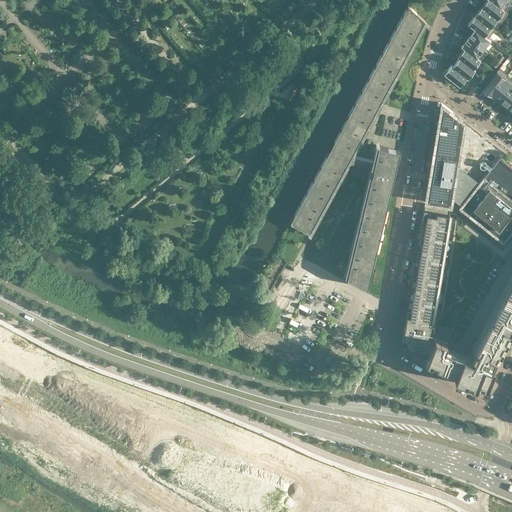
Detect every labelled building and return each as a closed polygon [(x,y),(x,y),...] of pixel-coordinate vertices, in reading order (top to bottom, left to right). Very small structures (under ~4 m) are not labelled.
[(507,14),(489,0),(486,0),(481,7),(500,23),(507,14)] [(511,3),(506,0),(489,0),(507,14),(508,14),(504,11),(511,3)] [(353,153),(425,21),(408,5),(334,142),(353,153)] [(500,23),(481,7),(475,15),(494,31),(500,23)] [(494,31),(475,15),(468,24),(490,41),(488,39),(494,31)] [(490,41),(468,24),(474,29),(468,37),(487,53),(487,52),(484,49),(490,41)] [(487,53),(468,37),(461,46),(480,61),(487,53)] [(479,61),(480,62),(480,61),(461,46),(464,49),(457,57),(474,71),(475,70),(473,69),(479,61)] [(474,71),(457,57),(459,58),(453,66),(451,65),(450,66),(466,78),(468,79),(474,71)] [(466,78),(450,66),(447,70),(444,74),(446,76),(459,87),(466,78)] [(490,96),(507,74),(499,68),(482,90),(483,91),(483,90),(490,95),(490,96)] [(499,101),(511,85),(511,79),(507,76),(508,75),(507,74),(490,96),(491,97),(492,95),(499,101)] [(473,97),(480,88),(475,84),(468,93),(473,97)] [(507,108),(511,101),(511,85),(499,101),(507,108)] [(503,241),(511,229),(511,167),(499,157),(479,182),(457,165),(464,122),(441,103),(425,202),(451,206),(452,198),(461,205),(460,207),(503,241)] [(367,288),(390,193),(394,173),(392,172),(393,165),(396,166),(400,151),(378,146),(375,161),(347,154),(345,161),(373,168),(347,277),(367,288)] [(309,234),(347,164),(327,154),(290,223),(309,234)] [(406,316),(402,344),(405,345),(404,349),(404,350),(405,350),(405,349),(407,350),(409,350),(409,351),(410,351),(410,350),(410,351),(410,350),(411,351),(424,353),(424,352),(425,353),(429,353),(428,357),(427,357),(428,357),(426,362),(425,362),(426,362),(426,363),(426,362),(430,364),(431,364),(436,366),(435,366),(436,366),(436,367),(436,366),(440,368),(441,368),(447,370),(448,367),(452,369),(457,371),(456,374),(454,378),(460,381),(461,381),(465,383),(466,383),(470,385),(471,385),(470,385),(471,385),(475,386),(475,387),(476,387),(477,384),(482,386),(486,388),(487,388),(487,387),(488,383),(489,384),(489,383),(488,383),(490,379),(491,379),(490,379),(490,378),(492,375),(492,374),(494,368),(491,366),(495,359),(497,360),(511,331),(511,329),(510,328),(511,328),(511,326),(511,325),(511,277),(492,315),(493,316),(491,319),(491,318),(476,347),(475,348),(478,350),(477,351),(474,350),(471,356),(474,357),(473,360),(470,358),(463,356),(458,354),(454,352),(444,349),(447,343),(435,338),(432,337),(434,325),(431,324),(433,314),(446,230),(447,229),(448,219),(450,209),(425,205),(422,221),(425,222),(425,226),(421,247),(420,255),(418,268),(418,269),(414,289),(414,290),(412,305),(410,316),(406,316)] [(331,367),(329,370),(333,373),(335,369),(339,362),(335,360),(331,367)] [(374,511),(331,498),(326,495),(320,498),(318,511),(374,511)]
